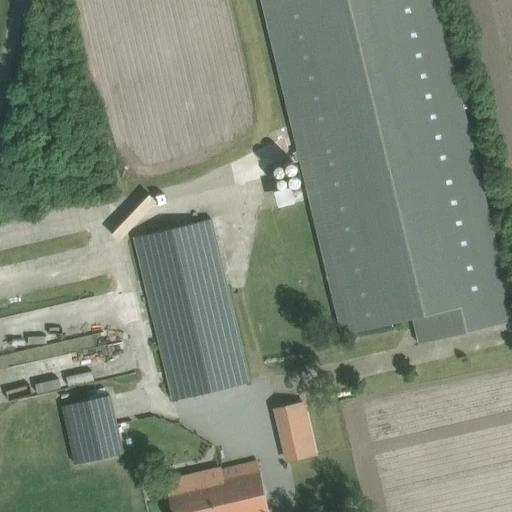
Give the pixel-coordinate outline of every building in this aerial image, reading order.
[(426,340),(419,342),(419,344),(511,321),(511,309),(437,0),(261,0),(342,335),(421,316),(426,340)] [(135,238),(173,402),(250,384),(212,220),(135,238)] [(300,295),(284,296),(265,296),(267,345),(302,344),(300,295)] [(124,454),(111,395),(62,406),(75,463),(75,465),(98,460),(124,454)] [(312,428),(282,435),(288,461),(318,454),(312,428)] [(171,494),(175,510),(175,511),(258,511),(268,510),(257,460),(192,475),(196,488),(171,494)]
